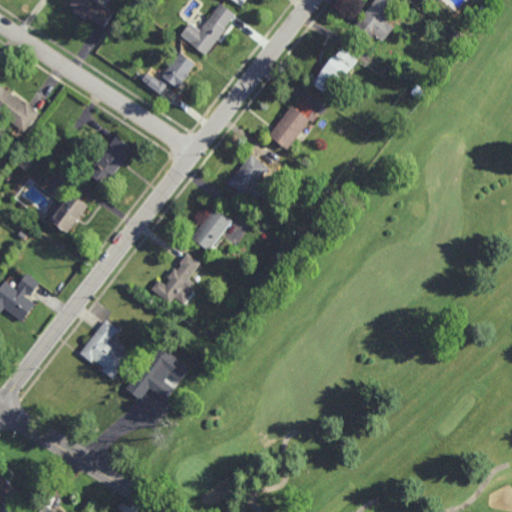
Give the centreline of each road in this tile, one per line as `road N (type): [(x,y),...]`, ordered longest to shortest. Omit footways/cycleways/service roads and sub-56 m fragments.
road 1 (residential): [(312,0),(0,409)]
road 2 (residential): [(195,151),(0,19)]
road 3 (secondary): [(167,511),(0,409)]
